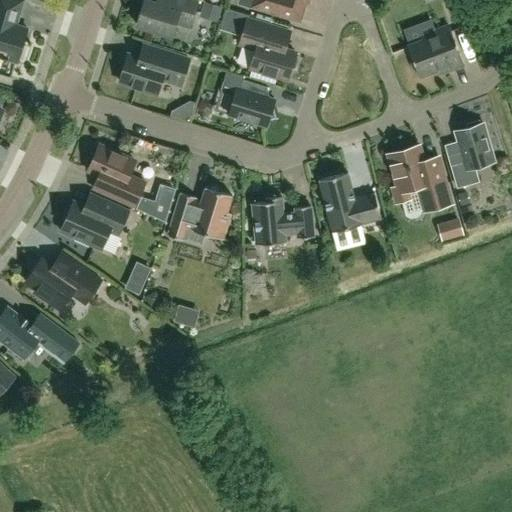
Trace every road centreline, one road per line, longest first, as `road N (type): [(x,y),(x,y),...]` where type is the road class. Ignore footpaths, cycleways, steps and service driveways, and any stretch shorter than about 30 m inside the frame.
road 1 (residential): [(402,115),(368,16),(350,10),(334,25),(296,152)]
road 2 (residential): [(63,96),(260,157),(296,152)]
road 3 (residential): [(0,219),(63,96)]
road 4 (residential): [(511,58),(481,88),(402,115)]
